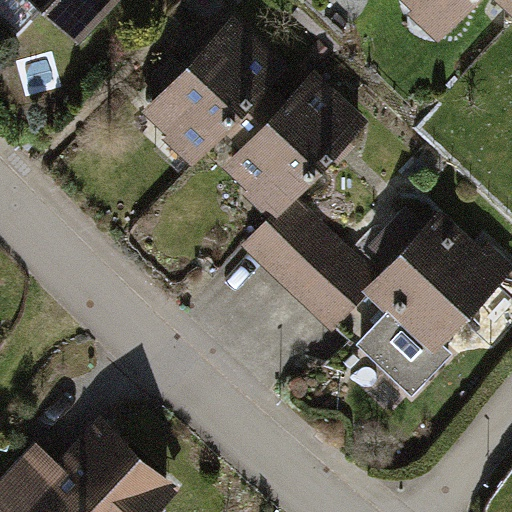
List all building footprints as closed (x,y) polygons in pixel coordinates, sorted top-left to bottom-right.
[(113,0),(36,0),(77,39),(113,0)] [(511,0),(410,0),(402,8),(456,56),(495,13),(511,27),(511,0)] [(285,66),(234,13),(137,107),(189,160),(285,66)] [(363,117),(311,66),(217,163),(269,213),(287,195),(363,117)] [(239,245),(325,328),(359,293),(373,278),(287,195),(269,213),(239,245)] [(442,207),(373,278),(359,293),(424,355),(507,269),(442,207)] [(163,511),(181,493),(102,421),(60,466),(36,443),(0,482),(0,511),(163,511)]
